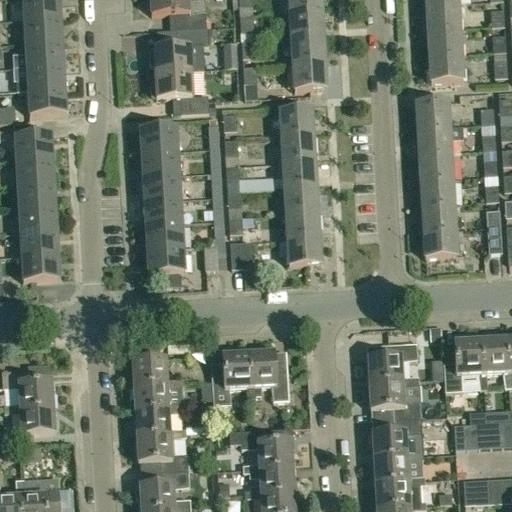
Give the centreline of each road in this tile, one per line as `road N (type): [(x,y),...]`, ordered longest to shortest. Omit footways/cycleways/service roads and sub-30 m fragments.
road 1 (residential): [(97,321),(90,178),(102,100),(98,0)]
road 2 (residential): [(394,304),(376,0)]
road 3 (residential): [(97,321),(326,308)]
road 4 (residential): [(337,511),(326,308)]
road 5 (residential): [(107,511),(97,321)]
